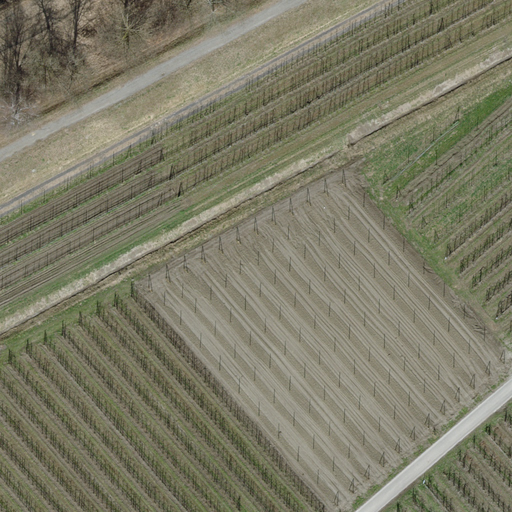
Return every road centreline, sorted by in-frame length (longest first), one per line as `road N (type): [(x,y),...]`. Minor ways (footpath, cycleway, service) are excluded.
road 1 (track): [(423,0),(0,231)]
road 2 (track): [(0,163),(305,0)]
road 3 (unclassified): [(370,511),(511,391)]
